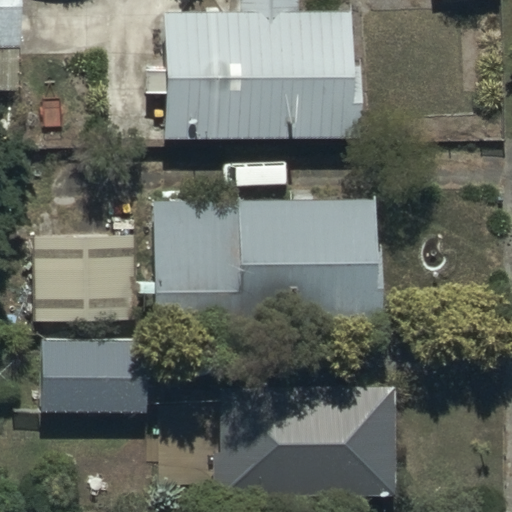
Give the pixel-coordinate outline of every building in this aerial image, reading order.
[(0,0),(0,46),(14,46),(13,0),(0,0)] [(345,14),(161,10),(158,134),(355,138),(357,65),(343,64),(345,14)] [(372,193),(147,197),(150,329),(375,325),(372,193)] [(126,235),(31,234),(31,317),(126,317),(126,235)] [(139,337),(37,337),(37,408),(139,408),(139,337)] [(386,381),(214,383),(215,445),(205,445),(206,494),(388,492),(386,381)]
